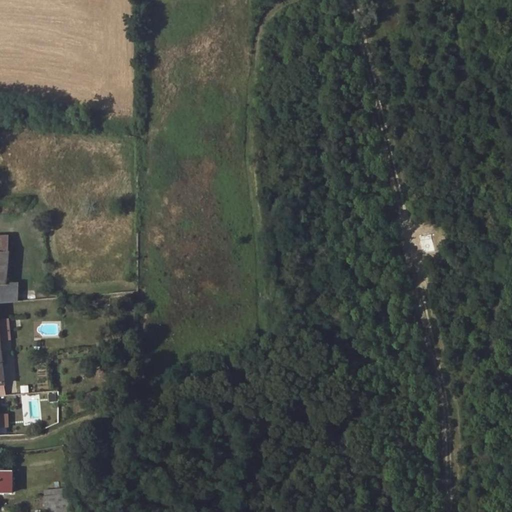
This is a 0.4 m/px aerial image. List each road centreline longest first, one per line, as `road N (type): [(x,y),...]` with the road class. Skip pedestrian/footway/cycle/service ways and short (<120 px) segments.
road 1 (track): [(0,444),(53,436),(161,395),(235,358),(259,325),(251,55),(262,18),(280,0)]
road 2 (track): [(356,0),(450,385),(454,511)]
